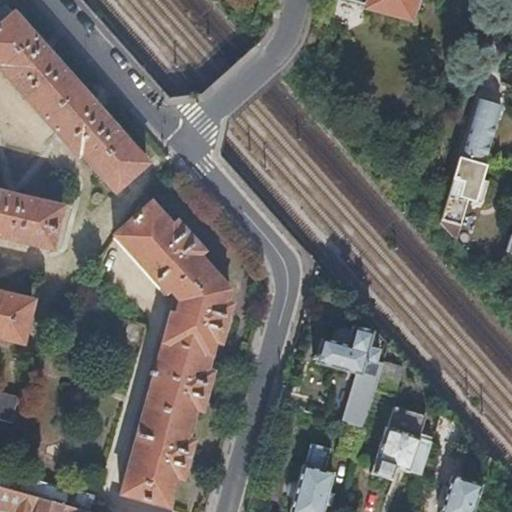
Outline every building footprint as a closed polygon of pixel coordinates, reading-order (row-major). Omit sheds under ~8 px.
[(352,0),(365,3),(365,5),(409,17),(413,0),(352,0)] [(0,72),(75,158),(79,155),(112,192),(145,162),(4,5),(0,8),(0,72)] [(480,97),(474,95),(462,138),(457,154),(463,156),(465,156),(466,157),(482,162),(487,145),(501,96),(482,91),(480,97)] [(463,156),(457,154),(438,217),(458,223),(466,197),(480,201),(486,179),(480,177),(485,163),(482,162),(466,157),(465,156),(463,156)] [(0,236),(50,249),(61,206),(0,191),(0,236)] [(149,202),(112,235),(164,294),(169,290),(177,300),(174,312),(170,311),(118,492),(166,506),(174,477),(181,479),(191,440),(186,438),(193,410),(199,412),(210,371),(205,369),(213,341),(218,342),(229,303),(224,302),(227,288),(198,255),(202,251),(176,221),(171,225),(149,202)] [(458,223),(438,217),(438,219),(454,237),(458,223)] [(511,223),(503,251),(511,253),(511,223)] [(0,338),(14,342),(25,300),(0,294),(0,338)] [(145,324),(120,317),(112,347),(137,354),(145,324)] [(370,331),(351,325),(345,344),(320,337),(313,361),(368,377),(376,349),(366,346),(370,331)] [(400,366),(381,360),(372,389),(391,395),(400,366)] [(362,423),(372,389),(352,383),(342,417),(362,423)] [(280,388),(276,403),(308,413),(313,397),(280,388)] [(16,396),(0,391),(0,418),(11,421),(16,396)] [(407,469),(419,472),(429,441),(416,437),(423,415),(392,406),(385,428),(384,428),(370,471),(390,477),(394,466),(407,470),(407,469)] [(341,453),(352,456),(361,427),(349,424),(341,453)] [(320,511),(331,472),(321,470),(324,459),(307,454),(304,465),(301,464),(287,511),(320,511)] [(91,495),(0,470),(0,511),(85,511),(86,510),(91,495)] [(438,511),(470,511),(475,501),(479,485),(450,476),(438,511)]
